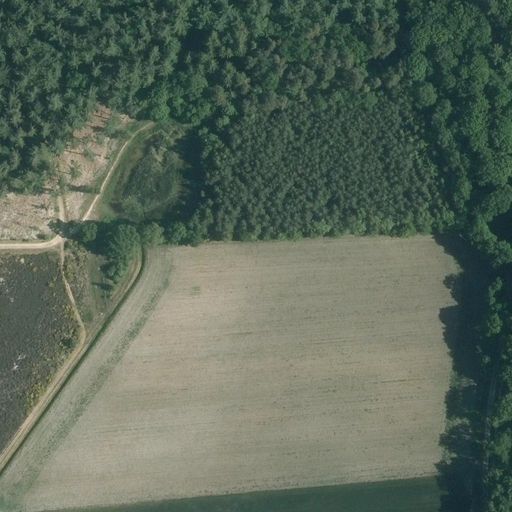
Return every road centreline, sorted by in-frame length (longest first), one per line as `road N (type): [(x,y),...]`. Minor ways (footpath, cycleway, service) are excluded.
road 1 (track): [(195,0),(161,113),(125,144),(84,218),(49,244),(0,247)]
road 2 (track): [(510,281),(488,419),(485,511)]
